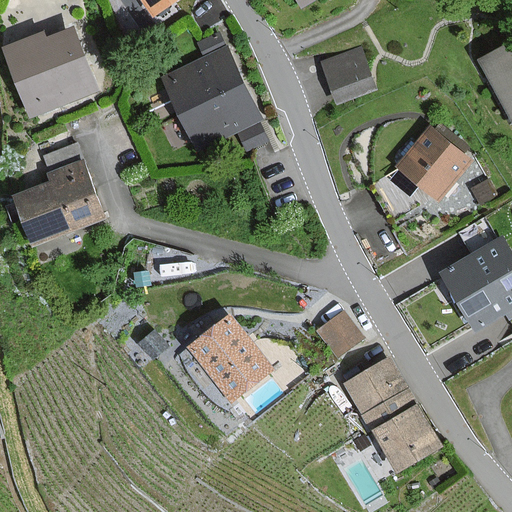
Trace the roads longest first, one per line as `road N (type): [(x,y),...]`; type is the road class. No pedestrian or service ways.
road 1 (residential): [(93,142),(114,199),(139,225),(317,274),(359,271)]
road 2 (residential): [(511,501),(444,414),(359,271)]
road 3 (residential): [(359,271),(268,51)]
